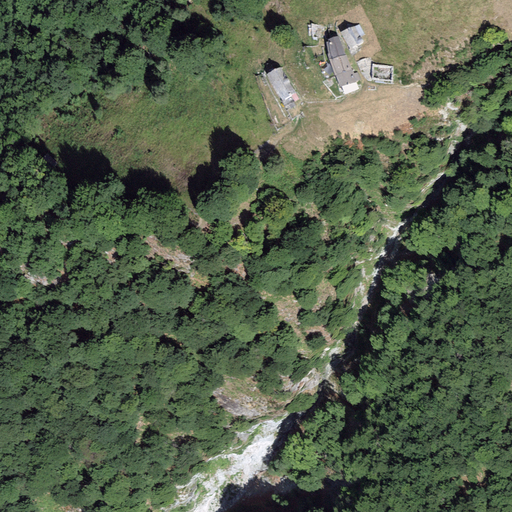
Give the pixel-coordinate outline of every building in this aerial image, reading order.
[(359,24),(354,27),(360,37),(365,34),(359,24)] [(354,26),(340,32),(350,49),(363,42),(360,37),(354,27),(354,26)] [(327,54),(329,60),(346,55),(338,36),(328,39),(328,42),(326,42),(328,53),(327,54)] [(329,60),(335,75),(352,70),(347,55),(346,55),(329,60)] [(280,66),(266,74),(281,101),(295,93),(280,66)] [(352,70),(335,75),(339,88),(356,82),(356,81),(353,74),(352,70)]
